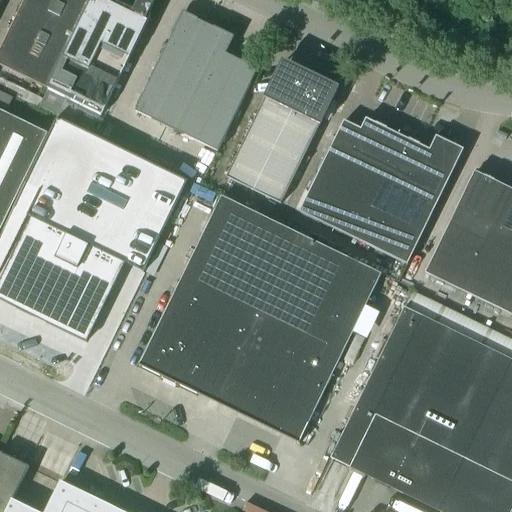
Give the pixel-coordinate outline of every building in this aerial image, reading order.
[(0,67),(47,91),(92,0),(25,0),(0,51),(0,67)] [(138,0),(134,9),(115,0),(92,0),(47,91),(101,117),(150,17),(148,16),(154,3),(154,1),(152,0),(138,0)] [(217,154),(247,92),(257,72),(225,56),(233,40),(183,16),(134,114),(217,154)] [(265,100),(226,180),(281,206),(337,90),(325,84),(313,78),(309,76),(308,74),(305,74),(283,63),(265,100)] [(0,231),(3,226),(47,135),(0,112),(0,231)] [(428,153),(366,122),(361,131),(344,122),(299,214),(407,266),(463,152),(439,140),(436,147),(432,145),(428,153)] [(21,235),(0,279),(0,322),(77,359),(115,280),(133,289),(177,198),(47,135),(3,226),(21,235)] [(511,318),(511,193),(474,175),(425,275),(511,318)] [(299,445),(332,376),(381,276),(221,199),(139,367),(299,445)] [(511,511),(511,362),(404,310),(330,460),(435,511),(511,511)] [(117,511),(60,484),(46,511),(32,511),(12,502),(28,469),(0,454),(0,511),(117,511)]
